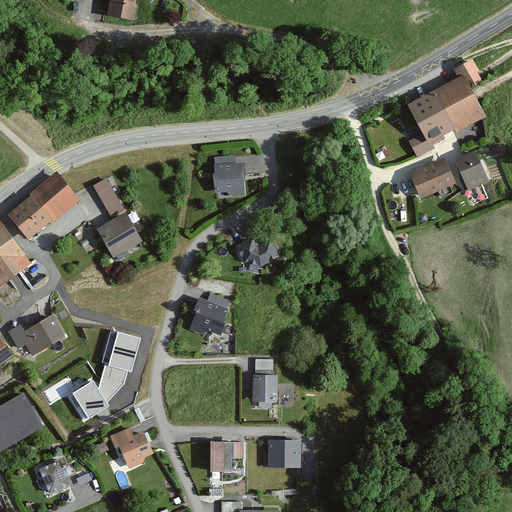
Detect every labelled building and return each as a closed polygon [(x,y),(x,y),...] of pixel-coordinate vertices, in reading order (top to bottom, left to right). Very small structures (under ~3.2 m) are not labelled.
[(139,0),(112,0),(110,17),(136,21),(139,0)] [(463,76),(406,103),(421,134),(408,140),(416,157),(434,149),(429,140),(482,116),(463,76)] [(479,152),(457,161),(469,191),(491,183),(479,152)] [(232,156),(214,157),(215,192),(226,191),(232,197),(244,197),(242,163),(233,163),(232,156)] [(447,159),(411,174),(421,198),(457,184),(447,159)] [(61,173),(32,197),(52,222),(82,201),(61,173)] [(92,183),(109,214),(123,206),(106,175),(92,183)] [(52,222),(32,197),(8,215),(28,241),(52,222)] [(124,212),(95,229),(112,259),(141,242),(124,212)] [(0,287),(32,264),(0,222),(0,287)] [(252,237),(237,245),(245,259),(261,264),(278,253),(270,239),(260,245),(256,244),(252,237)] [(233,308),(201,296),(188,330),(201,335),(209,331),(222,336),(233,308)] [(21,325),(8,332),(18,349),(27,344),(35,357),(67,338),(54,314),(24,331),(21,325)] [(141,338),(118,332),(109,366),(128,371),(132,372),(141,338)] [(0,337),(0,366),(14,357),(0,337)] [(273,369),(273,356),(255,357),(255,370),(273,369)] [(128,371),(109,366),(104,365),(98,389),(107,403),(125,384),(128,371)] [(278,375),(254,376),(255,401),(278,401),(278,375)] [(93,381),(73,393),(88,419),(109,406),(107,403),(98,389),(93,381)] [(24,394),(0,407),(0,450),(43,426),(24,394)] [(130,431),(115,437),(129,471),(143,466),(147,457),(154,455),(144,433),(133,437),(130,431)] [(301,441),(270,440),(269,467),(301,468),(301,441)] [(243,442),(211,442),(210,471),(231,471),(231,459),(243,460),(243,442)] [(60,459),(39,466),(49,494),(70,487),(60,459)] [(221,500),(220,511),(235,511),(236,500),(221,500)]
